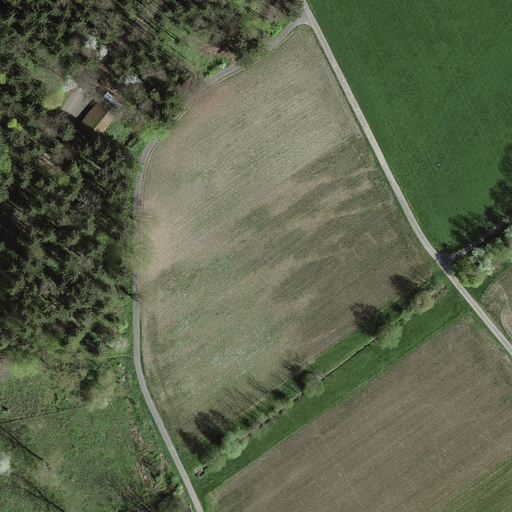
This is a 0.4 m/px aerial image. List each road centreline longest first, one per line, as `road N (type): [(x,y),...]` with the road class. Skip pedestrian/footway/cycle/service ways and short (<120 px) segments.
road 1 (track): [(309,14),(200,90),(143,153),(135,191),(137,375),(198,511)]
road 2 (track): [(511,351),(422,239),(309,14)]
road 3 (track): [(161,0),(74,97),(0,266)]
